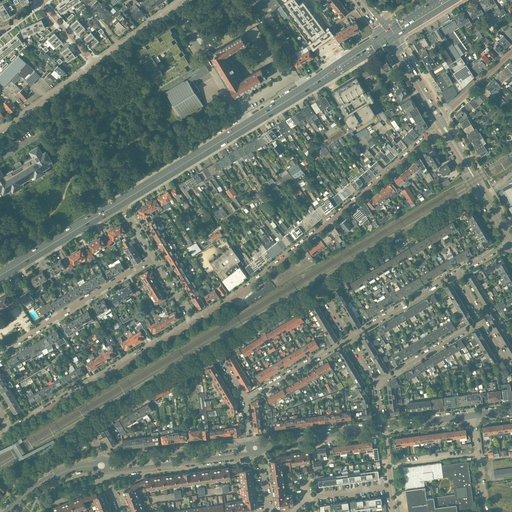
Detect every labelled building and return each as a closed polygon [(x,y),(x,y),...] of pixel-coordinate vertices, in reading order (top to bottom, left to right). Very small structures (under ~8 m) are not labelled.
[(66,0),(65,0),(61,3),(66,10),(71,7),(66,0)] [(113,14),(97,0),(96,0),(90,7),(97,14),(95,16),(99,20),(100,18),(107,24),(115,16),(113,14)] [(145,5),(140,0),(136,4),(141,9),(145,5)] [(149,11),(154,8),(147,0),(143,0),(145,1),(143,2),(149,11)] [(147,0),(154,8),(158,5),(154,0),(147,0)] [(275,0),(248,0),(254,8),(257,6),(264,15),(276,7),(279,5),(275,0)] [(294,0),(288,0),(284,4),(290,11),(313,42),(309,45),(313,50),(314,51),(334,36),(334,35),(330,29),(326,32),(303,3),(299,6),(298,5),(295,0),(294,0)] [(341,3),(338,0),(334,0),(330,4),(328,6),(329,7),(331,5),(334,8),(341,3)] [(493,11),(486,0),(482,0),(480,1),(487,14),(489,12),(490,13),(493,11)] [(486,0),(493,11),(497,15),(501,22),(508,16),(503,8),(500,10),(497,5),(495,2),(493,0),(486,0)] [(131,6),(133,8),(140,18),(144,15),(139,7),(138,8),(134,3),(134,4),(133,1),(130,4),(131,6)] [(61,3),(56,6),(59,9),(59,10),(61,13),(66,10),(61,3)] [(344,7),(341,3),(334,8),(336,12),(334,13),(335,15),(344,7)] [(477,3),(475,4),(474,4),(473,5),(472,6),(478,15),(483,12),(477,3)] [(285,19),(288,17),(286,14),(279,5),(276,7),(285,19)] [(478,15),(472,6),(471,6),(470,7),(469,8),(467,9),(472,18),(478,15)] [(348,12),(344,7),(335,15),(336,16),(339,14),(342,18),(348,12)] [(140,18),(133,8),(130,10),(132,12),(131,13),(136,21),(140,18)] [(273,16),(279,12),(276,8),(270,13),(273,16)] [(7,10),(1,14),(4,20),(7,18),(7,19),(8,18),(10,16),(7,10)] [(113,14),(117,18),(119,20),(127,28),(131,25),(123,17),(122,17),(116,11),(113,14)] [(472,23),(469,20),(464,11),(463,12),(462,12),(460,13),(460,14),(459,14),(465,23),(467,26),(472,23)] [(465,23),(459,14),(458,14),(456,15),(456,16),(454,17),(460,26),(465,23)] [(92,27),(93,26),(97,23),(92,17),(88,21),(92,27)] [(447,21),(447,22),(452,30),(459,26),(454,18),(450,20),(449,19),(447,21)] [(77,19),(71,25),(75,29),(75,30),(81,24),(77,19)] [(113,23),(118,28),(115,30),(119,34),(126,28),(116,19),(113,23)] [(42,20),(36,22),(40,30),(45,28),(44,25),(44,24),(43,24),(42,20)] [(356,21),(350,25),(355,33),(361,29),(362,28),(362,27),(361,26),(361,25),(360,25),(359,25),(358,25),(356,21)] [(439,27),(445,35),(452,30),(447,22),(447,21),(444,23),(439,27)] [(36,22),(31,24),(35,32),(40,30),(36,22)] [(511,39),(511,26),(509,23),(507,22),(505,24),(507,25),(503,29),(511,39)] [(31,24),(26,27),(30,35),(35,32),(31,24)] [(81,24),(75,30),(78,34),(84,29),(85,28),(81,24)] [(355,33),(350,25),(345,28),(350,36),(355,33)] [(255,26),(252,28),(258,36),(261,35),(255,26)] [(26,27),(21,29),(24,37),(30,35),(26,27)] [(439,39),(445,35),(439,27),(434,30),(439,39)] [(255,38),(258,36),(252,28),(249,29),(255,38)] [(345,28),(340,31),(345,39),(350,36),(345,28)] [(151,74),(156,83),(163,79),(164,80),(177,72),(179,76),(188,71),(185,66),(184,66),(190,62),(185,54),(183,50),(178,41),(177,42),(175,38),(170,29),(162,34),(162,35),(158,37),(157,37),(149,42),(145,45),(136,50),(141,58),(142,58),(144,62),(149,71),(149,70),(151,74)] [(252,40),(255,38),(249,29),(246,31),(252,40)] [(437,40),(438,39),(439,39),(434,30),(427,34),(432,43),(434,42),(435,44),(439,42),(437,40)] [(461,56),(460,55),(466,51),(452,30),(445,35),(439,39),(443,44),(445,46),(447,45),(456,59),(461,56)] [(249,42),(252,40),(246,31),(243,33),(249,42)] [(339,42),(345,39),(340,31),(334,34),(334,35),(339,42)] [(85,38),(84,38),(88,42),(95,37),(91,32),(90,33),(85,38)] [(493,36),(504,48),(510,42),(503,35),(500,33),(499,34),(497,32),(493,36)] [(55,33),(48,39),(52,43),(59,37),(55,33)] [(243,33),(240,35),(246,44),(249,42),(243,33)] [(421,36),(422,37),(419,39),(424,48),(427,46),(427,44),(430,43),(425,35),(424,34),(421,36)] [(17,35),(12,39),(18,46),(22,42),(17,35)] [(246,44),(240,35),(221,47),(221,46),(220,47),(209,54),(208,52),(205,55),(213,68),(215,66),(215,67),(216,66),(220,73),(219,74),(222,78),(223,78),(227,85),(226,85),(228,89),(229,88),(235,97),(238,95),(240,97),(250,91),(248,89),(265,79),(267,78),(261,68),(240,81),(239,78),(236,80),(224,61),(227,59),(225,56),(246,44)] [(59,37),(52,43),(56,48),(57,47),(62,42),(59,37)] [(95,37),(88,42),(92,47),(96,44),(96,43),(98,42),(99,41),(95,37)] [(12,39),(8,42),(13,49),(18,46),(12,39)] [(288,51),(292,48),(287,39),(282,42),(288,51)] [(421,49),(424,48),(419,39),(416,41),(415,39),(412,41),(413,42),(413,43),(419,53),(422,51),(421,49)] [(8,42),(3,46),(9,53),(13,49),(8,42)] [(300,47),(308,60),(314,57),(309,50),(312,49),(307,42),(300,47)] [(501,51),(503,48),(498,42),(493,47),(499,53),(499,52),(500,53),(501,51)] [(3,46),(0,48),(0,50),(4,55),(5,56),(9,53),(3,46)] [(443,46),(438,49),(445,61),(448,65),(453,62),(443,46)] [(68,47),(61,52),(65,57),(72,51),(68,47)] [(298,57),(302,64),(308,60),(300,47),(294,50),(295,53),(298,57)] [(489,49),(485,53),(491,60),(496,56),(489,49)] [(72,51),(65,57),(68,61),(69,61),(71,59),(72,59),(75,56),(72,51)] [(486,64),(487,64),(488,64),(489,63),(489,62),(490,60),(484,54),(485,53),(483,51),(481,53),(482,55),(480,57),(480,58),(486,64)] [(38,55),(48,63),(62,75),(65,73),(57,66),(56,68),(51,63),(54,60),(50,57),(48,55),(45,53),(44,55),(41,52),(38,55)] [(298,57),(295,53),(290,56),(297,67),(302,64),(298,57)] [(425,64),(434,60),(432,57),(435,56),(433,53),(422,59),(424,62),(424,64),(425,64)] [(30,85),(40,76),(35,70),(19,56),(0,75),(0,87),(9,96),(15,91),(24,101),(30,95),(26,91),(28,89),(26,86),(21,90),(18,88),(19,87),(11,80),(18,73),(25,79),(30,85)] [(387,57),(387,58),(386,56),(383,58),(384,59),(379,62),(384,70),(392,66),(387,57)] [(461,56),(456,59),(453,62),(448,65),(459,81),(463,87),(474,76),(473,74),(461,56)] [(476,62),(482,68),(486,64),(480,58),(479,59),(477,58),(475,60),(476,62)] [(435,61),(434,60),(425,64),(426,65),(425,66),(426,67),(427,67),(429,69),(439,63),(437,60),(435,61)] [(478,72),(482,68),(476,62),(475,60),(474,60),(470,64),(472,66),(478,72)] [(429,70),(441,90),(442,92),(459,81),(448,65),(445,61),(429,70)] [(203,62),(191,69),(188,71),(179,76),(159,89),(169,105),(173,103),(182,119),(203,106),(196,94),(199,91),(194,82),(209,72),(203,62)] [(48,63),(45,67),(48,70),(49,68),(53,71),(52,73),(58,78),(62,75),(48,63)] [(509,76),(511,73),(511,70),(507,65),(503,69),(509,76)] [(372,71),(370,68),(362,73),(367,81),(377,75),(374,70),(372,71)] [(511,81),(511,79),(509,76),(503,69),(499,73),(505,80),(509,84),(511,81)] [(46,71),(45,73),(54,81),(58,78),(52,73),(50,71),(49,73),(46,71)] [(51,84),(54,81),(45,73),(42,76),(51,84)] [(502,83),(505,80),(499,73),(495,76),(502,83)] [(364,89),(356,76),(332,91),(340,104),(337,106),(352,130),(381,112),(366,88),(364,89)] [(502,86),(494,77),(490,81),(496,88),(498,90),(502,86)] [(395,88),(403,84),(402,83),(402,82),(402,81),(401,81),(400,78),(397,80),(396,78),(390,82),(392,86),(394,89),(395,88)] [(447,101),(463,87),(459,81),(442,92),(447,101)] [(490,81),(485,85),(492,92),(496,88),(490,81)] [(373,89),(375,92),(382,88),(380,84),(373,89)] [(396,95),(398,93),(406,89),(403,84),(395,88),(394,89),(393,89),(396,95)] [(481,89),(487,96),(489,94),(490,96),(493,99),(496,96),(492,92),(485,85),(481,89)] [(406,89),(398,93),(396,95),(398,97),(396,98),(396,99),(395,100),(396,101),(394,102),(395,105),(399,102),(398,100),(400,99),(409,94),(407,91),(407,90),(406,89)] [(481,89),(477,93),(483,100),(487,96),(481,89)] [(479,104),(483,100),(477,93),(473,97),(479,104)] [(12,94),(8,97),(13,103),(17,100),(12,94)] [(320,98),(326,107),(327,106),(330,111),(329,111),(331,114),(335,112),(333,109),(334,109),(325,95),(323,97),(323,96),(321,96),(320,97),(320,98)] [(401,109),(413,101),(410,97),(397,106),(400,110),(401,109)] [(479,106),(478,104),(479,104),(473,97),(469,101),(473,105),(476,109),(479,106)] [(6,100),(5,101),(6,102),(5,103),(7,104),(8,104),(7,105),(12,111),(16,107),(8,98),(6,100)] [(326,107),(320,98),(316,101),(324,113),(325,115),(330,112),(326,107)] [(5,101),(5,102),(0,105),(0,106),(3,109),(4,108),(9,113),(12,111),(7,105),(8,104),(7,104),(5,103),(6,102),(5,101)] [(324,113),(316,101),(311,104),(316,112),(318,111),(324,120),(327,118),(326,116),(325,115),(324,113)] [(404,113),(405,113),(416,105),(413,101),(401,109),(402,111),(403,111),(404,113)] [(473,105),(469,101),(464,105),(469,109),(473,105)] [(315,113),(309,105),(304,108),(313,120),(318,117),(315,113)] [(412,115),(419,111),(416,105),(405,113),(404,113),(400,115),(402,118),(406,116),(408,119),(412,115)] [(310,122),(313,120),(304,108),(299,111),(305,119),(307,118),(310,122)] [(461,108),(455,114),(456,115),(456,116),(458,120),(463,116),(464,117),(467,114),(461,108)] [(389,109),(384,112),(388,118),(393,115),(389,109)] [(305,119),(299,111),(297,112),(295,114),(301,121),(303,125),(306,124),(304,121),(303,120),(305,119)] [(410,122),(421,115),(419,111),(412,115),(408,119),(410,122)] [(295,114),(290,116),(296,124),(299,123),(302,128),(304,127),(303,125),(301,121),(295,114)] [(415,126),(417,124),(424,120),(421,115),(410,122),(415,126)] [(294,126),(296,124),(290,116),(286,119),(294,131),(296,129),(294,126)] [(460,122),(463,127),(471,123),(468,117),(460,122)] [(286,119),(281,122),(290,134),(292,133),(295,132),(294,131),(286,119)] [(342,130),(344,132),(345,133),(346,135),(350,132),(351,131),(344,120),(341,122),(345,128),(342,130)] [(427,124),(424,120),(417,124),(415,126),(420,131),(427,124)] [(285,137),(290,134),(281,122),(276,125),(284,136),(285,137)] [(474,128),(471,123),(463,127),(466,133),(474,128)] [(371,124),(366,127),(371,134),(375,131),(372,126),(371,124)] [(276,125),(272,128),(279,137),(280,139),(284,136),(276,125)] [(408,125),(406,127),(415,136),(419,133),(412,127),(411,128),(408,125)] [(477,126),(474,128),(466,133),(469,138),(477,133),(479,132),(478,131),(479,127),(477,126)] [(366,127),(361,130),(373,145),(373,146),(374,145),(373,144),(376,142),(371,134),(366,127)] [(412,140),(415,136),(406,127),(409,130),(407,132),(404,129),(402,131),(412,140)] [(272,128),(267,130),(274,140),(279,137),(272,128)] [(275,141),(274,140),(267,130),(267,131),(266,130),(263,133),(262,133),(269,144),(275,141)] [(373,145),(361,130),(359,132),(354,135),(351,131),(350,132),(352,135),(356,141),(364,136),(368,143),(367,144),(370,148),(373,146),(373,145)] [(408,144),(412,140),(402,131),(400,133),(404,136),(402,137),(408,144)] [(469,138),(472,143),(480,138),(482,137),(483,137),(480,132),(479,132),(477,133),(469,138)] [(256,137),(261,145),(266,142),(261,134),(256,137)] [(251,140),(256,148),(261,145),(256,137),(251,140)] [(482,137),(480,138),(472,143),(475,148),(483,143),(486,142),(483,138),(482,137)] [(395,140),(403,149),(406,145),(401,139),(399,140),(397,138),(395,140)] [(393,145),(399,152),(403,149),(395,140),(394,140),(394,139),(391,141),(394,144),(393,145)] [(246,143),(252,151),(256,148),(251,140),(246,143)] [(275,146),(272,148),(278,155),(282,152),(275,141),(272,142),(275,146)] [(252,151),(246,143),(242,146),(247,154),(248,156),(250,159),(254,156),(252,151)] [(386,145),(395,155),(399,152),(393,145),(392,147),(391,146),(391,145),(389,143),(386,145)] [(483,143),(475,148),(478,153),(483,151),(484,154),(488,152),(483,143)] [(386,152),(392,159),(395,155),(386,145),(385,144),(383,147),(387,151),(386,152)] [(31,176),(33,179),(47,171),(45,168),(53,163),(46,151),(42,153),(38,146),(30,151),(34,157),(4,176),(0,169),(0,193),(1,195),(9,190),(10,193),(24,185),(22,182),(24,180),(24,181),(27,179),(27,180),(27,179),(30,178),(29,177),(31,176)] [(247,154),(242,146),(237,149),(242,156),(245,154),(246,157),(248,156),(247,154)] [(325,146),(321,149),(325,156),(330,152),(326,147),(325,146)] [(428,151),(427,150),(423,153),(427,160),(425,162),(428,166),(430,165),(432,164),(434,168),(442,163),(436,153),(433,148),(428,151)] [(241,161),(239,157),(242,156),(237,149),(233,151),(239,162),(241,161)] [(368,158),(379,169),(383,166),(368,149),(364,153),(368,158)] [(379,152),(388,162),(392,159),(386,152),(384,153),(381,150),(379,152)] [(233,161),(235,160),(238,164),(240,163),(239,162),(233,151),(228,154),(233,161)] [(384,165),(388,162),(379,152),(379,153),(377,155),(379,158),(378,159),(384,165)] [(233,161),(228,154),(224,157),(230,167),(232,166),(230,163),(233,161)] [(415,161),(422,172),(428,182),(433,179),(419,155),(414,159),(415,161)] [(230,167),(224,157),(219,160),(225,169),(227,167),(229,171),(231,170),(230,167)] [(289,161),(293,166),(297,163),(298,163),(294,158),(289,161)] [(375,173),(379,169),(368,158),(365,161),(366,163),(375,173)] [(366,170),(371,176),(375,173),(366,163),(365,161),(363,159),(361,161),(365,166),(364,167),(366,170)] [(222,168),(217,161),(213,164),(219,174),(223,171),(222,168)] [(422,172),(415,161),(412,163),(410,165),(416,171),(419,175),(422,172)] [(293,166),(289,169),(297,182),(302,179),(305,183),(309,180),(297,163),(293,166)] [(447,163),(439,168),(443,174),(451,169),(447,163)] [(217,175),(219,174),(213,164),(208,166),(212,174),(215,172),(217,175)] [(408,166),(409,167),(407,168),(416,178),(418,176),(415,173),(416,171),(410,165),(408,166)] [(214,177),(212,174),(208,166),(203,169),(210,180),(214,177)] [(364,182),(367,179),(359,169),(357,166),(353,169),(359,176),(364,182)] [(367,179),(371,176),(366,170),(365,171),(361,167),(359,169),(367,179)] [(361,186),(363,184),(362,183),(364,182),(359,176),(353,169),(352,168),(349,171),(352,175),(360,185),(361,186)] [(414,180),(416,178),(407,168),(405,170),(405,169),(403,171),(409,178),(411,176),(414,180)] [(205,182),(210,180),(203,169),(199,172),(205,182)] [(287,170),(282,173),(286,178),(290,175),(287,170)] [(401,173),(402,173),(400,174),(409,184),(411,182),(408,179),(409,178),(403,171),(401,173)] [(200,185),(205,182),(199,172),(194,175),(200,185)] [(329,179),(324,172),(320,174),(326,181),(329,179)] [(409,184),(400,174),(399,175),(397,176),(397,177),(394,180),(399,186),(403,183),(405,185),(406,184),(407,185),(409,184)] [(200,185),(194,175),(190,178),(196,188),(200,185)] [(348,178),(351,181),(356,188),(360,185),(352,175),(348,178)] [(511,176),(511,177),(511,183),(499,191),(501,195),(505,193),(511,204),(509,205),(511,210),(511,176)] [(196,188),(190,178),(185,181),(189,188),(192,186),(197,194),(199,193),(197,191),(196,188)] [(272,188),(276,185),(274,182),(272,178),(268,181),(272,188)] [(352,191),(356,188),(351,181),(349,183),(345,178),(343,179),(345,181),(352,191)] [(308,187),(305,183),(302,179),(297,182),(304,191),(309,188),(308,187)] [(450,183),(448,179),(439,184),(442,188),(450,183)] [(224,192),(216,180),(213,182),(216,185),(220,191),(219,192),(221,194),(224,192)] [(190,188),(189,188),(185,181),(184,181),(182,181),(181,182),(181,183),(179,184),(187,197),(191,195),(187,189),(190,188)] [(340,185),(348,195),(352,191),(345,181),(340,185)] [(388,185),(396,196),(399,193),(397,192),(400,190),(398,187),(397,187),(392,181),(388,185)] [(279,188),(276,185),(272,188),(275,191),(276,190),(280,196),(283,194),(279,188)] [(394,197),(396,196),(388,185),(383,188),(389,195),(392,199),(394,197)] [(173,188),(173,189),(171,190),(179,203),(182,201),(180,198),(182,196),(176,186),(173,188)] [(232,186),(229,188),(233,195),(235,197),(237,195),(236,193),(232,186)] [(340,186),(336,189),(343,199),(347,196),(340,186)] [(408,186),(402,190),(409,202),(415,198),(408,186)] [(343,199),(336,189),(335,187),(333,189),(336,194),(334,195),(339,202),(343,199)] [(267,191),(272,198),(276,194),(272,188),(267,191)] [(389,195),(383,188),(379,192),(388,202),(390,200),(387,196),(389,195)] [(163,194),(169,203),(171,206),(176,203),(168,191),(163,194)] [(335,206),(339,202),(334,195),(332,192),(328,196),(329,197),(335,206)] [(386,204),(388,202),(379,192),(375,195),(383,205),(385,203),(386,204)] [(172,208),(171,206),(169,203),(163,194),(158,197),(162,204),(165,203),(166,205),(167,205),(169,209),(172,208)] [(325,201),(331,209),(335,206),(328,196),(327,195),(323,198),(325,201)] [(375,195),(371,198),(380,209),(382,207),(381,206),(383,205),(375,195)] [(153,200),(152,199),(150,200),(155,209),(159,207),(161,211),(163,209),(156,198),(153,200)] [(319,202),(321,205),(327,213),(331,209),(325,201),(323,198),(319,202)] [(377,211),(380,209),(371,198),(367,202),(373,210),(375,208),(377,211)] [(153,219),(155,217),(152,211),(155,209),(150,200),(147,202),(148,203),(145,205),(150,214),(153,219)] [(315,206),(316,208),(322,216),(327,213),(321,205),(319,202),(315,206)] [(370,217),(372,215),(366,203),(365,202),(359,206),(366,215),(368,214),(370,217)] [(144,217),(147,216),(150,214),(145,205),(138,209),(140,213),(139,214),(142,218),(143,216),(144,217)] [(310,213),(316,221),(320,218),(322,216),(316,208),(315,210),(312,206),(309,207),(310,208),(308,209),(310,213)] [(366,215),(359,207),(352,213),(360,223),(365,220),(363,217),(366,215)] [(222,217),(217,209),(214,212),(219,219),(222,217)] [(465,221),(476,215),(473,210),(469,212),(468,210),(465,212),(466,213),(463,216),(464,219),(467,217),(468,219),(465,221)] [(189,222),(193,220),(189,213),(185,216),(189,222)] [(316,221),(310,213),(306,216),(312,224),(316,221)] [(471,224),(478,219),(476,215),(465,221),(466,223),(469,221),(471,224)] [(312,224),(306,216),(302,220),(308,228),(312,224)] [(153,219),(150,221),(147,222),(148,224),(146,225),(148,228),(149,227),(151,230),(162,223),(161,221),(156,223),(153,219)] [(294,228),(300,234),(304,231),(298,223),(295,219),(293,220),(294,223),(292,225),(294,228)] [(348,221),(346,219),(340,224),(346,232),(354,225),(350,219),(348,221)] [(470,230),(481,224),(478,219),(471,224),(472,226),(469,228),(470,230)] [(308,228),(302,220),(298,223),(304,231),(308,228)] [(284,232),(286,234),(291,241),(295,238),(290,231),(288,228),(287,227),(284,222),(283,221),(280,223),(284,229),(285,228),(286,230),(284,232)] [(458,230),(453,221),(448,224),(452,231),(453,233),(458,230)] [(152,232),(152,233),(153,235),(161,230),(165,228),(163,225),(165,224),(164,222),(162,223),(151,230),(152,232)] [(452,231),(448,224),(443,227),(447,234),(452,231)] [(476,233),(484,228),(481,224),(470,230),(472,232),(475,230),(476,233)] [(125,234),(124,231),(125,231),(122,226),(121,227),(120,225),(117,227),(117,226),(116,226),(114,228),(120,237),(125,234)] [(292,225),(288,228),(290,231),(295,238),(300,234),(294,228),(292,225)] [(274,228),(287,244),(291,241),(286,234),(283,236),(276,226),(274,227),(274,228)] [(447,234),(443,227),(438,230),(442,237),(447,234)] [(111,230),(109,232),(110,234),(109,234),(112,239),(113,238),(114,241),(112,242),(114,244),(121,240),(120,237),(114,228),(111,229),(111,230)] [(276,235),(277,235),(278,236),(280,239),(277,241),(282,248),(287,244),(274,228),(272,230),(276,235)] [(337,238),(338,239),(340,238),(338,235),(340,234),(335,228),(331,231),(337,238)] [(476,239),(487,233),(484,228),(476,233),(477,235),(474,237),(476,239)] [(163,233),(161,230),(153,235),(154,237),(155,237),(156,240),(168,233),(170,231),(168,229),(163,233)] [(442,237),(438,230),(433,233),(437,240),(442,237)] [(201,249),(199,247),(202,245),(204,247),(214,241),(223,235),(220,231),(207,239),(205,237),(196,242),(187,247),(192,255),(201,249)] [(338,239),(337,238),(331,231),(327,235),(332,241),(333,239),(335,241),(337,243),(336,244),(339,248),(341,246),(339,243),(340,242),(338,239)] [(269,243),(276,253),(280,250),(282,248),(277,241),(275,243),(273,240),(271,242),(264,232),(262,233),(263,236),(269,243)] [(168,233),(156,240),(158,242),(157,242),(159,245),(159,244),(167,240),(165,237),(169,235),(168,233)] [(437,240),(433,233),(428,236),(430,238),(432,243),(437,240)] [(480,242),(487,238),(490,237),(489,237),(487,233),(476,239),(477,241),(480,239),(481,241),(480,242)] [(332,241),(327,235),(322,238),(331,248),(333,246),(330,242),(332,241)] [(267,245),(264,247),(272,256),(276,253),(269,243),(263,236),(261,238),(265,244),(266,243),(267,245)] [(425,238),(423,239),(427,246),(432,243),(430,238),(428,236),(425,238)] [(102,238),(101,239),(100,237),(98,239),(97,238),(94,240),(99,249),(103,246),(104,247),(106,246),(104,243),(105,243),(102,238)] [(480,250),(480,249),(485,246),(486,247),(489,246),(488,245),(493,242),(490,237),(487,238),(480,242),(482,244),(480,245),(478,243),(473,246),(470,248),(474,253),(476,252),(477,253),(480,250)] [(167,240),(159,244),(159,245),(160,247),(161,247),(162,249),(170,244),(175,241),(174,239),(169,242),(167,240)] [(422,249),(427,246),(423,239),(418,242),(422,249)] [(91,242),(89,244),(90,246),(89,246),(92,251),(93,250),(94,253),(96,252),(96,251),(99,249),(94,240),(91,241),(91,242)] [(326,246),(321,240),(315,245),(320,251),(326,246)] [(124,249),(126,248),(131,245),(129,242),(124,245),(120,248),(122,251),(125,249),(124,249)] [(418,242),(414,245),(418,251),(422,249),(418,242)] [(170,245),(170,244),(162,249),(164,252),(164,253),(165,255),(173,250),(172,247),(176,245),(174,243),(170,245)] [(132,244),(131,245),(126,248),(124,249),(125,249),(128,254),(136,249),(132,244)] [(268,260),(272,256),(264,247),(263,244),(259,248),(260,250),(262,253),(268,260)] [(314,256),(320,251),(315,245),(308,249),(314,256)] [(413,254),(418,251),(414,245),(409,248),(413,254)] [(223,280),(230,289),(247,276),(237,262),(241,259),(232,247),(211,263),(220,275),(223,273),(226,277),(223,280)] [(472,254),(469,247),(464,250),(467,257),(472,254)] [(409,248),(404,251),(408,257),(413,254),(409,248)] [(74,252),(80,261),(84,258),(84,259),(86,258),(87,258),(88,258),(86,254),(85,255),(83,250),(82,251),(81,249),(78,251),(78,250),(77,250),(74,252)] [(136,249),(128,254),(131,259),(139,254),(136,249)] [(263,263),(268,260),(262,253),(260,250),(258,252),(256,249),(254,250),(256,253),(263,263)] [(167,258),(167,257),(168,260),(180,253),(179,250),(175,253),(173,250),(165,255),(167,258)] [(316,257),(314,258),(307,250),(273,278),(278,285),(319,261),(316,257)] [(462,260),(467,257),(464,250),(459,253),(462,260)] [(403,260),(408,257),(404,251),(399,254),(403,260)] [(71,254),(72,255),(69,256),(71,258),(70,258),(72,263),(73,262),(74,265),(77,264),(76,263),(80,261),(74,252),(72,253),(71,254)] [(89,253),(88,253),(86,254),(88,258),(92,264),(95,263),(94,262),(89,253)] [(181,255),(180,253),(168,260),(170,262),(169,262),(171,265),(171,264),(179,260),(177,257),(181,255)] [(259,267),(263,263),(256,253),(252,257),(259,267)] [(458,263),(462,260),(459,253),(454,256),(458,263)] [(142,260),(139,254),(131,259),(134,264),(142,260)] [(259,267),(252,257),(250,258),(246,254),(245,256),(247,259),(255,270),(259,267)] [(399,254),(394,257),(398,263),(403,260),(399,254)] [(453,266),(458,263),(454,256),(449,259),(453,266)] [(393,266),(398,263),(394,257),(389,260),(393,266)] [(494,261),(494,262),(490,264),(489,264),(486,266),(487,266),(484,268),(487,273),(494,269),(492,267),(494,266),(495,268),(496,267),(504,263),(505,262),(502,257),(497,260),(497,259),(494,261)] [(61,261),(61,260),(55,264),(60,272),(69,266),(64,259),(61,261)] [(171,265),(172,267),(173,267),(174,269),(186,262),(187,261),(186,259),(181,262),(179,260),(171,264),(171,265)] [(245,266),(250,273),(255,270),(247,259),(245,260),(248,264),(245,266)] [(448,269),(453,266),(449,259),(444,262),(448,269)] [(389,260),(384,263),(388,269),(393,266),(389,260)] [(126,269),(120,261),(115,264),(120,273),(126,269)] [(109,265),(110,267),(115,276),(120,273),(115,264),(114,262),(109,265)] [(186,262),(174,269),(176,271),(175,272),(177,274),(185,269),(183,267),(187,264),(186,262)] [(443,271),(448,269),(444,262),(439,265),(443,271)] [(383,272),(388,269),(384,263),(380,265),(383,272)] [(495,271),(496,273),(507,267),(504,263),(496,267),(498,269),(495,271)] [(51,277),(60,272),(55,264),(49,267),(49,269),(46,270),(51,277)] [(380,265),(375,268),(379,275),(383,272),(380,265)] [(438,274),(443,271),(439,265),(434,268),(438,274)] [(115,276),(110,267),(105,271),(106,273),(110,279),(115,276)] [(510,271),(507,267),(496,273),(497,275),(500,274),(502,276),(510,271)] [(374,278),(379,275),(375,268),(370,271),(374,278)] [(433,277),(438,274),(434,268),(429,271),(433,277)] [(186,272),(185,269),(177,274),(178,277),(179,276),(180,278),(191,272),(190,270),(186,272)] [(43,272),(43,271),(37,275),(42,283),(51,277),(46,270),(43,272)] [(144,284),(153,278),(153,277),(154,277),(151,272),(150,273),(149,271),(142,275),(143,278),(142,279),(144,284)] [(370,271),(365,274),(369,281),(374,278),(370,271)] [(428,280),(433,277),(429,271),(424,274),(428,280)] [(501,282),(511,276),(511,275),(510,271),(502,276),(499,278),(501,282)] [(91,279),(95,286),(101,283),(96,276),(94,272),(89,276),(91,279)] [(106,279),(102,272),(96,276),(101,283),(106,279)] [(191,272),(180,278),(181,281),(182,284),(183,284),(191,279),(193,278),(191,275),(193,274),(191,272)] [(467,277),(470,282),(482,276),(480,273),(475,276),(474,274),(471,276),(470,275),(467,277)] [(364,284),(369,281),(365,274),(360,277),(364,284)] [(423,283),(428,280),(424,274),(420,277),(423,283)] [(33,288),(42,283),(37,275),(31,279),(31,280),(28,281),(33,288)] [(244,298),(248,302),(278,285),(273,278),(271,276),(244,298)] [(482,276),(470,282),(473,287),(479,283),(478,281),(483,278),(483,277),(482,276)] [(511,281),(511,276),(501,282),(503,284),(506,283),(507,285),(511,281)] [(364,284),(360,277),(355,280),(359,287),(361,289),(366,286),(364,284)] [(419,286),(423,283),(420,277),(415,280),(419,286)] [(157,283),(153,278),(144,284),(143,285),(144,287),(148,285),(149,288),(157,283)] [(84,293),(90,289),(85,282),(83,279),(77,282),(80,286),(84,293)] [(85,282),(90,289),(95,286),(91,279),(85,282)] [(184,286),(186,289),(195,283),(197,281),(196,279),(192,281),(191,279),(183,284),(182,284),(184,286)] [(354,290),(359,287),(355,280),(350,283),(354,290)] [(414,289),(419,286),(415,280),(410,283),(414,289)] [(195,284),(195,283),(186,289),(189,294),(197,289),(195,287),(199,284),(198,282),(195,284)] [(480,285),(479,283),(473,287),(475,291),(487,284),(485,282),(480,285)] [(149,295),(160,288),(157,283),(149,288),(151,290),(148,292),(149,295)] [(409,292),(414,289),(410,283),(405,286),(409,292)] [(442,294),(453,287),(451,283),(445,287),(446,289),(441,292),(439,293),(437,291),(435,293),(437,297),(439,296),(442,294)] [(78,296),(84,293),(80,286),(78,284),(73,287),(78,296)] [(130,284),(125,287),(131,296),(133,295),(132,294),(135,292),(130,284)] [(217,287),(222,295),(227,291),(222,284),(217,287)] [(332,291),(336,296),(342,293),(339,288),(341,286),(340,284),(335,288),(336,289),(332,291)] [(487,284),(475,291),(478,295),(484,292),(483,289),(488,286),(487,284)] [(68,293),(73,300),(78,296),(73,287),(72,286),(70,288),(70,290),(71,291),(68,293)] [(404,295),(409,292),(405,286),(400,289),(404,295)] [(131,296),(125,287),(121,290),(125,298),(127,301),(130,300),(131,301),(132,301),(133,301),(132,298),(131,296)] [(450,295),(456,291),(453,287),(442,294),(444,296),(448,293),(450,295)] [(163,293),(160,288),(149,295),(150,297),(153,295),(155,298),(163,293)] [(210,292),(214,299),(216,298),(217,299),(219,297),(219,296),(220,296),(215,289),(210,292)] [(399,298),(404,295),(400,289),(395,291),(399,298)] [(24,294),(21,296),(27,306),(31,303),(30,302),(33,300),(31,295),(32,294),(30,290),(28,291),(24,294)] [(123,300),(125,298),(121,290),(116,293),(121,302),(123,301),(123,300)] [(191,299),(193,301),(194,301),(195,303),(202,299),(197,291),(190,295),(192,299),(191,299)] [(390,294),(394,301),(399,298),(395,291),(392,293),(391,292),(390,293),(390,294)] [(447,302),(458,295),(456,291),(450,295),(451,297),(446,300),(447,302)] [(478,295),(481,300),(492,293),(491,291),(486,294),(484,292),(478,295)] [(209,302),(214,299),(210,292),(205,295),(209,302)] [(389,304),(394,301),(390,294),(390,295),(389,292),(384,295),(386,297),(385,297),(389,304)] [(9,293),(0,298),(0,308),(4,306),(5,307),(8,305),(8,304),(14,301),(9,293)] [(67,303),(73,300),(68,293),(63,296),(67,303)] [(119,303),(121,302),(116,293),(111,296),(115,303),(114,304),(116,307),(120,304),(119,303)] [(166,298),(163,293),(155,298),(157,300),(154,302),(155,305),(166,298)] [(345,298),(342,293),(336,296),(339,302),(345,298)] [(434,293),(430,296),(433,303),(436,301),(438,306),(440,305),(434,293)] [(492,293),(481,300),(483,304),(490,300),(488,298),(493,295),(492,293)] [(454,303),(461,299),(458,295),(447,302),(448,304),(453,301),(454,303)] [(67,303),(63,296),(57,299),(62,306),(67,303)] [(433,303),(430,296),(429,296),(425,298),(432,310),(434,308),(431,304),(433,303)] [(511,296),(509,298),(504,301),(503,300),(497,303),(497,304),(495,305),(497,310),(500,308),(511,302),(511,301),(511,296)] [(384,307),(389,304),(385,297),(380,300),(384,307)] [(339,302),(342,306),(348,302),(345,298),(339,302)] [(430,311),(432,310),(425,298),(425,299),(421,301),(425,308),(427,306),(430,311)] [(56,310),(62,306),(57,299),(52,303),(56,310)] [(204,303),(202,299),(195,303),(198,309),(202,306),(203,307),(205,306),(205,305),(208,303),(207,301),(204,303)] [(452,310),(463,304),(461,299),(454,303),(456,305),(451,308),(452,310)] [(105,311),(106,313),(107,315),(113,311),(108,304),(107,304),(105,300),(102,302),(100,303),(105,311)] [(380,310),(384,307),(380,300),(376,303),(380,310)] [(309,306),(312,311),(319,307),(315,301),(312,303),(312,302),(306,305),(307,307),(309,306)] [(369,303),(371,306),(375,313),(380,310),(376,303),(374,301),(369,303)] [(421,301),(417,304),(423,315),(425,314),(423,309),(425,308),(421,301)] [(351,307),(348,302),(342,306),(345,311),(351,307)] [(106,313),(105,311),(100,303),(98,305),(98,304),(95,306),(98,311),(97,311),(99,314),(100,316),(106,313)] [(43,314),(47,312),(44,306),(43,306),(42,304),(38,306),(43,314)] [(421,316),(423,315),(417,304),(412,306),(416,313),(418,312),(421,316)] [(459,311),(466,308),(463,304),(452,310),(453,312),(458,309),(459,311)] [(487,305),(485,307),(483,308),(486,314),(486,315),(496,309),(495,307),(492,309),(490,310),(487,305)] [(370,316),(375,313),(371,306),(366,309),(370,316)] [(414,314),(416,313),(412,306),(408,309),(415,320),(417,319),(414,314)] [(322,312),(319,307),(312,311),(315,316),(322,312)] [(354,312),(351,307),(345,311),(348,316),(354,312)] [(457,318),(468,312),(466,308),(459,311),(460,313),(456,316),(457,318)] [(413,321),(415,320),(408,309),(404,311),(408,318),(410,317),(413,321)] [(496,309),(486,315),(490,321),(490,320),(495,318),(492,313),(494,312),(497,311),(496,309)] [(169,324),(172,323),(171,322),(173,321),(168,312),(167,310),(164,311),(164,312),(162,313),(169,324)] [(173,321),(175,319),(176,320),(179,318),(179,317),(176,310),(174,311),(171,312),(170,310),(168,312),(173,321)] [(92,314),(91,315),(88,311),(83,314),(89,324),(96,320),(94,317),(92,314)] [(408,318),(404,311),(399,314),(406,325),(408,324),(406,319),(408,318)] [(318,320),(325,317),(322,312),(315,316),(318,320)] [(357,317),(354,312),(348,316),(351,321),(357,317)] [(463,318),(464,320),(471,316),(468,312),(457,318),(458,320),(463,318)] [(163,326),(165,325),(166,326),(169,324),(162,313),(159,315),(158,315),(157,313),(156,314),(157,316),(163,326)] [(295,316),(299,323),(304,320),(299,313),(295,316)] [(84,327),(89,324),(83,314),(78,317),(84,326),(84,327)] [(404,327),(406,325),(399,314),(395,317),(399,323),(401,322),(404,327)] [(139,317),(144,325),(147,323),(146,322),(147,322),(142,315),(139,317)] [(159,330),(162,328),(161,327),(163,326),(157,316),(154,317),(156,321),(154,322),(159,330)] [(299,323),(295,316),(291,318),(295,325),(299,323)] [(471,316),(464,320),(465,322),(460,325),(462,327),(473,320),(471,316)] [(74,320),(78,326),(79,329),(84,326),(78,317),(74,320)] [(328,321),(325,317),(318,320),(321,325),(328,321)] [(360,322),(357,317),(351,321),(353,325),(352,325),(355,329),(365,323),(363,320),(360,322)] [(397,324),(399,323),(395,317),(391,319),(398,330),(400,329),(397,324)] [(295,325),(291,318),(287,321),(291,328),(295,326),(295,325)] [(497,322),(495,318),(490,320),(493,326),(503,321),(502,319),(499,321),(497,322)] [(395,332),(398,330),(391,319),(387,322),(390,328),(393,327),(395,332)] [(445,320),(450,329),(455,326),(451,320),(447,322),(447,321),(447,320),(446,319),(445,320)] [(79,329),(78,326),(74,320),(68,323),(74,332),(79,329)] [(445,332),(450,329),(445,320),(443,321),(443,322),(444,322),(445,323),(441,325),(445,332)] [(149,321),(147,322),(146,322),(147,323),(153,333),(155,331),(155,332),(159,330),(154,322),(151,324),(149,321)] [(291,328),(287,321),(283,323),(287,330),(291,328)] [(328,321),(321,325),(324,330),(331,326),(328,321)] [(493,326),(497,332),(502,329),(499,325),(501,324),(504,322),(503,321),(493,326)] [(390,328),(387,322),(382,324),(389,336),(391,334),(388,329),(390,328)] [(65,330),(64,331),(67,336),(74,332),(68,323),(63,326),(65,330)] [(287,330),(283,323),(278,326),(283,333),(287,330)] [(387,337),(389,336),(382,324),(382,325),(378,327),(381,334),(384,332),(387,337)] [(435,326),(440,335),(445,332),(441,325),(438,327),(437,326),(437,325),(435,326)] [(144,339),(143,338),(145,337),(139,326),(136,328),(139,331),(136,333),(141,341),(144,339)] [(282,333),(283,333),(278,326),(274,328),(278,335),(282,333)] [(334,331),(331,326),(324,330),(327,335),(334,331)] [(435,338),(440,335),(435,326),(433,327),(434,328),(435,329),(431,331),(435,338)] [(278,335),(274,328),(270,331),(274,338),(278,335)] [(129,332),(136,344),(141,341),(136,333),(134,330),(132,332),(130,329),(128,330),(129,332)] [(475,337),(481,333),(478,329),(467,335),(468,338),(473,335),(474,337),(475,337)] [(502,329),(497,332),(500,338),(507,334),(510,332),(509,331),(504,334),(502,329)] [(60,332),(58,333),(56,330),(51,333),(56,341),(59,345),(67,341),(60,332)] [(126,339),(131,347),(136,344),(129,332),(128,330),(124,332),(126,335),(127,335),(129,337),(126,339)] [(271,340),(274,338),(270,331),(266,333),(270,340),(271,340)] [(328,345),(339,339),(336,334),(336,335),(334,331),(327,335),(324,337),(327,341),(326,341),(328,345)] [(427,331),(425,332),(431,341),(435,338),(431,331),(428,333),(427,332),(428,332),(427,331)] [(362,339),(364,343),(370,339),(368,336),(371,334),(369,332),(363,336),(364,338),(362,339)] [(426,344),(431,341),(425,332),(423,333),(424,334),(425,334),(425,335),(422,337),(426,344)] [(56,341),(51,333),(46,336),(51,344),(56,341)] [(270,340),(266,333),(262,336),(266,343),(270,340)] [(481,333),(475,337),(476,339),(471,342),(472,344),(483,337),(484,337),(481,333)] [(114,348),(117,346),(110,334),(106,336),(109,342),(108,343),(109,346),(106,347),(107,349),(112,357),(112,358),(115,356),(115,355),(117,354),(114,348)] [(507,334),(500,338),(504,344),(509,341),(506,337),(508,335),(507,334)] [(53,347),(51,344),(46,336),(41,339),(46,347),(48,349),(48,350),(53,347)] [(262,345),(266,343),(262,336),(257,338),(262,345)] [(421,346),(426,344),(422,337),(418,339),(418,338),(418,337),(418,336),(416,338),(421,346)] [(127,348),(128,349),(131,347),(126,339),(123,340),(121,337),(119,338),(125,349),(127,348)] [(479,345),(486,341),(483,337),(472,344),(473,346),(478,343),(479,345)] [(262,345),(257,338),(253,341),(258,348),(262,345)] [(416,349),(421,346),(416,338),(414,339),(414,340),(415,340),(416,341),(412,343),(416,349)] [(48,349),(46,347),(41,339),(36,342),(43,353),(48,349)] [(311,342),(315,348),(319,346),(315,339),(311,342)] [(372,342),(370,339),(364,343),(367,348),(378,341),(377,339),(376,339),(372,342)] [(468,350),(461,339),(457,342),(461,348),(463,347),(465,352),(468,350)] [(254,350),(258,348),(253,341),(249,343),(253,350),(254,350)] [(301,344),(302,347),(306,353),(311,351),(307,344),(305,341),(301,344)] [(378,341),(367,348),(369,352),(375,348),(374,346),(379,343),(378,341)] [(488,345),(486,341),(479,345),(481,347),(476,350),(477,352),(488,345)] [(38,356),(43,353),(36,342),(32,345),(36,353),(38,356)] [(307,344),(311,351),(315,348),(311,342),(307,344)] [(406,343),(411,352),(416,349),(412,343),(409,345),(408,344),(408,343),(408,342),(406,343)] [(459,349),(461,348),(457,342),(453,344),(459,355),(461,354),(459,349)] [(253,350),(249,343),(245,346),(249,353),(253,350)] [(407,355),(411,352),(406,343),(404,344),(405,345),(406,346),(403,348),(407,355)] [(457,357),(459,355),(453,344),(452,344),(452,345),(448,347),(452,353),(454,352),(457,357)] [(31,356),(36,353),(32,345),(27,348),(31,356)] [(484,353),(491,349),(488,345),(477,352),(478,354),(483,351),(484,353)] [(245,355),(249,353),(245,346),(241,348),(245,355)] [(109,359),(112,358),(112,357),(107,349),(106,347),(103,349),(103,348),(100,349),(107,360),(109,358),(109,359)] [(298,349),(302,356),(306,353),(302,347),(298,349)] [(375,348),(369,352),(371,356),(383,349),(381,347),(377,350),(375,348)] [(450,355),(452,353),(448,347),(444,350),(451,361),(453,359),(450,355)] [(26,359),(31,356),(27,348),(22,351),(26,359)] [(396,349),(402,358),(407,355),(403,348),(399,350),(399,349),(398,348),(396,349)] [(102,363),(105,362),(105,361),(107,360),(100,349),(98,350),(100,354),(98,356),(102,363)] [(294,352),(298,358),(302,356),(298,349),(294,352)] [(338,354),(341,358),(347,354),(345,350),(342,351),(341,349),(334,353),(336,355),(338,354)] [(384,351),(383,349),(371,356),(374,360),(380,356),(379,354),(384,351)] [(397,361),(402,358),(396,349),(395,350),(395,351),(396,351),(396,352),(393,354),(397,361)] [(493,353),(491,349),(484,353),(485,355),(481,358),(482,360),(493,353)] [(448,362),(451,361),(444,350),(440,352),(443,358),(446,357),(448,362)] [(26,359),(22,351),(17,354),(21,362),(26,359)] [(88,351),(86,353),(88,356),(90,360),(87,362),(88,363),(87,363),(91,369),(92,370),(95,367),(97,366),(90,355),(88,351)] [(290,354),(294,361),(298,358),(294,352),(290,354)] [(441,360),(443,358),(440,352),(435,355),(442,366),(444,364),(441,360)] [(97,366),(99,364),(99,365),(102,363),(98,356),(95,357),(93,353),(90,355),(97,366)] [(226,357),(228,361),(235,357),(233,353),(226,357)] [(493,353),(482,360),(480,361),(481,363),(494,361),(497,360),(493,353)] [(21,362),(17,354),(12,357),(17,365),(19,368),(24,365),(21,362)] [(286,357),(290,363),(294,361),(290,354),(286,357)] [(350,358),(347,354),(341,358),(342,360),(337,362),(338,365),(350,358)] [(380,356),(374,360),(376,364),(388,357),(386,355),(382,358),(380,356)] [(440,367),(442,366),(435,355),(431,357),(435,364),(435,363),(437,362),(440,367)] [(19,368),(17,365),(12,357),(7,360),(12,368),(14,366),(17,370),(19,369),(19,368)] [(238,361),(235,357),(228,361),(231,366),(238,361)] [(281,368),(285,366),(281,359),(280,357),(276,359),(277,362),(281,368)] [(281,359),(285,366),(290,363),(286,357),(282,359),(281,359)] [(389,359),(388,357),(376,364),(380,369),(386,365),(384,362),(389,359)] [(433,365),(435,364),(431,357),(427,360),(433,371),(434,371),(436,370),(433,365)] [(352,362),(350,358),(338,365),(340,367),(344,364),(346,366),(352,362)] [(431,372),(433,371),(427,360),(422,362),(426,369),(428,367),(431,372)] [(233,370),(240,366),(238,361),(231,366),(233,370)] [(328,361),(324,364),(328,370),(330,373),(334,371),(328,361)] [(273,364),(277,371),(281,368),(277,362),(273,364)] [(354,366),(352,362),(346,366),(347,368),(342,371),(343,373),(354,366)] [(424,370),(426,369),(422,362),(418,365),(425,376),(427,375),(424,370)] [(80,367),(75,369),(80,377),(85,374),(83,370),(85,369),(82,363),(79,365),(80,367)] [(207,372),(208,374),(210,372),(210,373),(217,369),(214,365),(213,364),(210,365),(211,366),(205,370),(206,373),(207,372)] [(269,367),(273,373),(277,371),(273,364),(269,366),(269,367)] [(326,372),(328,370),(324,364),(320,366),(325,376),(327,375),(326,372)] [(425,376),(418,365),(414,367),(418,374),(420,373),(423,377),(425,376)] [(80,377),(75,369),(73,366),(71,367),(69,370),(70,372),(75,380),(80,377)] [(243,370),(240,366),(233,370),(236,374),(243,370)] [(323,377),(325,376),(320,366),(315,369),(316,370),(319,375),(321,374),(323,377)] [(357,370),(354,366),(343,373),(345,375),(349,372),(351,374),(357,370)] [(265,369),(269,376),(273,373),(269,367),(265,369)] [(415,375),(418,374),(414,367),(409,370),(416,381),(418,380),(415,375)] [(505,378),(510,374),(506,367),(500,370),(505,378)] [(260,372),(265,378),(269,376),(265,369),(260,372)] [(245,374),(243,370),(236,374),(238,378),(245,374)] [(320,376),(319,375),(316,370),(312,372),(318,382),(320,381),(318,378),(320,376)] [(359,374),(357,370),(351,374),(352,376),(347,379),(348,381),(359,374)] [(414,382),(416,381),(409,370),(405,373),(409,379),(411,378),(414,382)] [(69,383),(75,380),(70,372),(65,376),(69,383)] [(265,378),(260,372),(256,374),(260,381),(265,378)] [(316,383),(318,382),(312,372),(308,375),(312,381),(314,380),(316,383)] [(222,378),(219,373),(213,377),(214,379),(211,381),(213,383),(222,378)] [(238,378),(241,382),(248,378),(245,374),(238,378)] [(354,380),(356,382),(362,378),(359,374),(348,381),(349,383),(354,380)] [(314,384),(312,381),(308,375),(304,377),(309,387),(314,384)] [(64,386),(69,383),(65,376),(60,379),(64,386)] [(399,376),(388,383),(387,385),(393,384),(395,387),(403,382),(399,376)] [(309,387),(304,377),(300,379),(304,386),(306,385),(307,388),(309,387)] [(215,387),(224,382),(222,378),(213,383),(214,385),(215,387)] [(250,382),(248,378),(241,382),(243,387),(250,382)] [(364,383),(362,378),(356,382),(357,384),(352,387),(353,389),(355,388),(361,384),(364,383)] [(59,389),(64,386),(60,379),(55,382),(59,389)] [(302,387),(304,386),(300,379),(295,382),(301,392),(303,390),(302,387)] [(7,382),(6,383),(0,386),(0,388),(2,392),(10,388),(13,386),(10,381),(7,382)] [(495,381),(492,382),(494,391),(495,400),(501,399),(502,399),(501,390),(496,390),(495,381)] [(54,392),(59,389),(55,382),(49,385),(54,392)] [(218,392),(227,386),(224,382),(215,387),(218,392)] [(250,382),(243,387),(246,391),(253,387),(250,382)] [(299,393),(301,392),(295,382),(291,384),(295,391),(296,393),(298,392),(299,393)] [(508,398),(507,389),(506,383),(500,384),(501,390),(502,399),(508,398)] [(293,392),(295,391),(291,384),(287,387),(293,397),(295,395),(293,392)] [(364,388),(361,384),(355,388),(356,390),(352,393),(353,395),(364,389),(364,388)] [(393,384),(387,385),(388,393),(401,391),(401,389),(395,389),(395,387),(393,384)] [(49,395),(54,392),(49,385),(44,388),(49,395)] [(223,394),(230,391),(227,386),(218,392),(219,394),(220,396),(223,394)] [(291,398),(293,397),(287,387),(283,389),(286,395),(287,396),(288,398),(289,399),(291,398)] [(10,388),(2,392),(5,397),(13,393),(10,388)] [(43,398),(49,395),(44,388),(39,391),(43,398)] [(286,395),(283,389),(283,388),(278,391),(284,401),(286,399),(288,398),(287,396),(286,395)] [(359,395),(360,397),(366,393),(364,389),(353,395),(354,397),(359,395)] [(38,401),(43,398),(39,391),(34,394),(38,401)] [(230,391),(223,394),(220,396),(223,400),(232,395),(230,391)] [(284,401),(278,391),(274,393),(278,400),(280,399),(282,402),(284,401)] [(157,400),(158,400),(159,401),(163,398),(163,397),(162,392),(157,395),(154,396),(155,401),(157,400)] [(16,398),(13,393),(5,397),(8,403),(16,398)] [(205,406),(205,401),(204,393),(198,394),(204,437),(210,436),(206,410),(205,406)] [(276,401),(278,400),(274,393),(270,396),(270,397),(273,402),(275,404),(276,406),(278,404),(276,401)] [(366,393),(360,397),(361,399),(362,402),(369,401),(368,397),(366,393)] [(33,404),(38,401),(34,394),(29,397),(33,404)] [(251,403),(251,406),(258,405),(261,403),(260,401),(262,399),(261,397),(251,403)] [(19,404),(16,398),(8,403),(11,408),(19,404)] [(234,399),(228,403),(227,403),(228,405),(229,404),(230,406),(230,408),(238,407),(237,403),(234,399)] [(143,406),(147,413),(155,409),(151,401),(149,403),(148,403),(143,406)] [(22,409),(19,404),(11,408),(14,413),(22,409)] [(147,413),(143,406),(138,409),(142,416),(147,413)] [(137,419),(142,416),(138,409),(133,412),(137,419)] [(132,422),(137,419),(133,412),(128,415),(132,422)] [(124,427),(132,422),(128,415),(123,418),(120,420),(124,427)] [(504,435),(504,431),(502,424),(496,425),(498,436),(504,435)] [(264,427),(264,425),(254,426),(255,433),(259,432),(259,430),(265,430),(265,427),(264,427)] [(491,435),(490,433),(489,425),(483,426),(484,436),(491,435)] [(498,436),(496,425),(489,425),(490,433),(491,435),(491,437),(498,436)] [(109,429),(108,427),(100,431),(104,437),(111,432),(114,431),(114,430),(112,427),(109,429)] [(465,429),(459,429),(460,437),(460,441),(467,440),(465,429)] [(114,431),(111,432),(104,437),(107,442),(114,437),(113,435),(115,434),(114,431)] [(118,435),(114,437),(107,442),(110,447),(119,442),(117,439),(119,437),(118,435)] [(374,460),(379,460),(378,448),(373,448),(372,441),(365,442),(366,449),(367,452),(373,452),(374,460)] [(326,447),(317,448),(317,454),(318,454),(318,457),(320,457),(320,458),(319,458),(319,460),(324,459),(323,459),(327,459),(326,447)] [(310,461),(309,450),(304,451),(304,450),(301,450),(301,451),(290,453),(291,454),(291,458),(292,464),(310,461)] [(282,459),(291,458),(291,454),(276,456),(276,459),(269,460),(270,469),(283,467),(282,459)] [(443,477),(452,476),(455,494),(457,509),(474,507),(472,489),(472,488),(471,485),(469,471),(468,461),(461,462),(442,465),(443,477)] [(443,477),(442,465),(441,462),(440,463),(423,465),(402,467),(405,489),(425,487),(424,480),(426,480),(443,477)] [(222,468),(217,468),(219,479),(225,479),(231,478),(229,467),(224,467),(224,466),(221,467),(222,468)] [(240,478),(253,476),(254,476),(253,473),(252,473),(252,468),(243,470),(243,467),(231,468),(231,471),(239,470),(240,478)] [(284,477),(283,467),(270,469),(270,471),(269,471),(270,474),(271,474),(271,478),(284,477)] [(511,467),(493,470),(494,477),(511,474),(511,467)] [(207,481),(219,479),(217,468),(212,469),(212,468),(210,468),(210,469),(205,470),(207,481)] [(381,474),(380,468),(378,468),(378,470),(372,471),(373,479),(379,478),(378,474),(381,474)] [(195,482),(207,481),(205,470),(200,471),(200,469),(197,470),(198,471),(193,472),(195,482)] [(183,484),(195,482),(193,472),(188,472),(188,471),(186,471),(186,472),(181,473),(183,484)] [(361,481),(366,480),(366,483),(368,482),(368,480),(367,480),(366,472),(360,472),(361,481)] [(171,486),(183,484),(181,473),(176,474),(176,473),(174,473),(174,474),(169,475),(171,486)] [(349,482),(354,481),(354,484),(357,484),(356,481),(355,481),(354,473),(348,474),(349,482)] [(159,487),(171,486),(169,475),(164,475),(164,474),(162,474),(162,476),(157,476),(159,487)] [(325,485),(324,477),(324,475),(318,476),(318,474),(315,474),(316,482),(316,486),(319,486),(325,485)] [(343,483),(342,475),(336,475),(337,484),(337,485),(341,485),(340,483),(342,483),(342,486),(345,485),(344,483),(343,483)] [(147,489),(159,487),(157,476),(153,477),(152,476),(150,476),(150,477),(145,478),(145,479),(130,485),(131,488),(123,491),(125,495),(124,495),(125,499),(126,498),(128,502),(140,498),(135,487),(146,483),(147,489)] [(255,485),(254,485),(253,476),(240,478),(242,490),(254,489),(255,488),(255,485)] [(325,485),(330,485),(331,487),(333,487),(332,484),(331,484),(330,476),(324,477),(325,485)] [(271,483),(271,486),(272,486),(273,488),(273,490),(274,496),(286,494),(284,477),(271,478),(272,483),(271,483)] [(457,511),(457,509),(455,494),(426,498),(425,487),(405,489),(408,511),(457,511)] [(256,499),(255,493),(254,489),(242,490),(243,500),(256,499)] [(109,502),(108,502),(107,498),(104,492),(98,495),(93,497),(96,505),(92,507),(94,510),(97,508),(98,511),(104,511),(111,509),(109,505),(110,505),(109,502)] [(292,494),(286,494),(274,496),(275,504),(276,505),(276,506),(277,506),(278,507),(279,507),(280,507),(280,508),(294,506),(292,494)] [(84,501),(83,498),(82,496),(75,499),(79,509),(86,506),(84,501)] [(375,498),(370,499),(369,496),(367,496),(368,499),(369,499),(370,507),(376,506),(375,498)] [(385,501),(384,497),(375,498),(376,506),(376,508),(385,507),(384,501),(385,501)] [(130,510),(131,510),(131,511),(135,511),(144,509),(140,498),(128,502),(130,506),(128,507),(130,510)] [(363,500),(358,500),(358,498),(355,498),(356,501),(357,500),(358,509),(364,508),(363,500)] [(69,501),(65,503),(68,511),(71,511),(79,509),(75,499),(72,500),(71,499),(69,500),(69,501)] [(256,499),(243,500),(241,500),(242,511),(249,511),(252,511),(253,511),(254,510),(255,509),(256,508),(256,507),(256,506),(257,506),(256,499)] [(242,511),(241,500),(225,502),(226,511),(242,511)] [(337,503),(336,500),(334,501),(335,503),(336,503),(337,511),(336,511),(342,511),(343,511),(342,502),(337,503)] [(343,511),(349,510),(349,511),(352,511),(352,509),(351,502),(348,503),(348,502),(342,502),(343,511)] [(58,505),(58,506),(54,507),(55,511),(68,511),(65,503),(61,505),(60,504),(58,505)]
